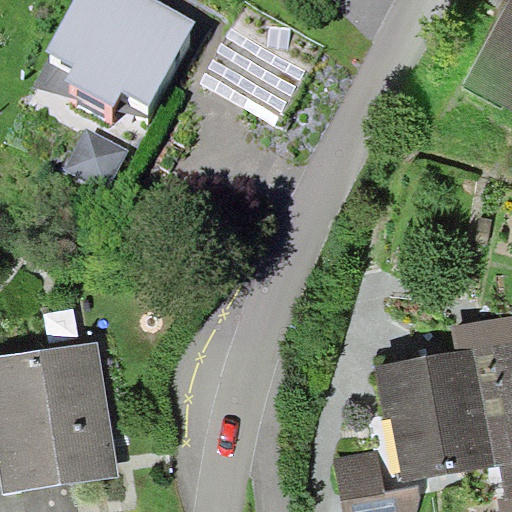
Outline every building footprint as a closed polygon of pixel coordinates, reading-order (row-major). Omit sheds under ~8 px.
[(84,3),(34,105),(126,151),(176,49),(84,3)] [(511,4),(465,96),(511,120),(511,4)] [(239,14),(202,85),(275,122),(311,51),(239,14)] [(116,161),(79,143),(61,180),(98,198),(116,161)] [(511,403),(502,350),(380,372),(400,482),(493,465),(499,500),(511,497),(511,403)] [(0,366),(0,462),(5,494),(106,479),(87,353),(0,366)] [(380,511),(368,457),(333,465),(344,511),(380,511)]
